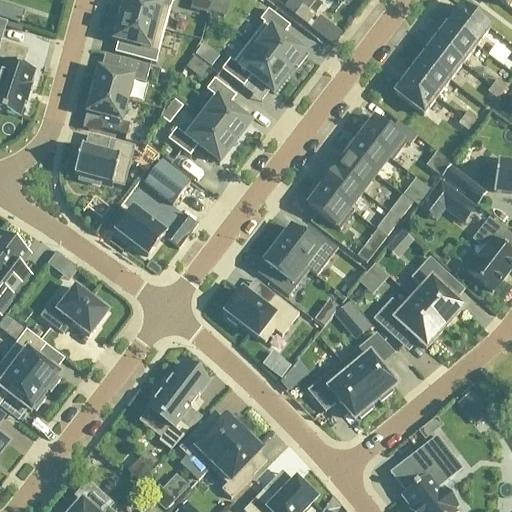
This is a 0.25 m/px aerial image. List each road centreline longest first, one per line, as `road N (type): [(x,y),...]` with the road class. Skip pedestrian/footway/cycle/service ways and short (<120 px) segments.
road 1 (residential): [(166,313),(407,0)]
road 2 (residential): [(14,511),(166,313)]
road 3 (residential): [(166,313),(338,474)]
road 4 (residential): [(338,474),(511,324)]
road 5 (residential): [(84,0),(27,213)]
road 6 (residential): [(27,213),(166,313)]
